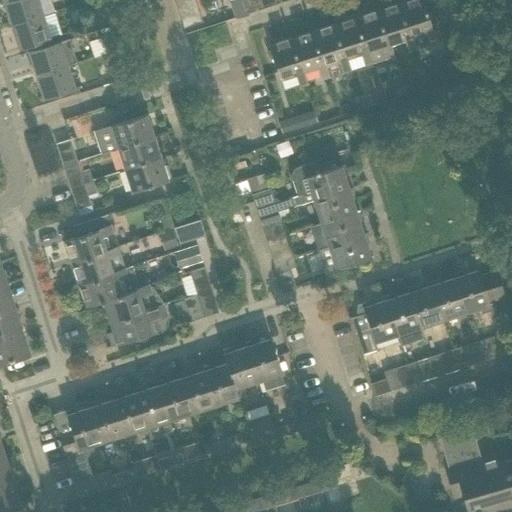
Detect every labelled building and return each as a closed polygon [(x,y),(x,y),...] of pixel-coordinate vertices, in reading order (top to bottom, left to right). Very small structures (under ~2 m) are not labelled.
[(43,16),(37,0),(12,0),(3,3),(11,26),(43,16)] [(99,17),(93,0),(91,0),(83,3),(89,20),(99,17)] [(202,22),(196,3),(194,0),(192,0),(176,5),(183,28),(202,22)] [(271,0),(238,0),(230,3),(235,18),(248,14),(246,8),(271,0)] [(432,31),(427,15),(422,0),(408,0),(399,3),(410,38),(412,38),(416,49),(437,42),(434,31),(432,31)] [(410,38),(399,3),(377,10),(388,45),(391,45),(404,40),(408,52),(416,49),(412,38),(410,38)] [(388,45),(377,10),(355,17),(367,52),(369,52),(382,47),(386,59),(394,56),(391,45),(388,45)] [(50,39),(43,16),(11,26),(18,49),(50,39)] [(367,52),(355,17),(334,24),(345,59),(347,59),(360,54),(364,66),(373,63),(369,52),(367,52)] [(345,59),(334,24),(312,31),(323,66),(325,66),(339,61),(342,73),(351,70),(347,59),(345,59)] [(323,66),(312,31),(290,38),(301,73),(304,73),(317,68),(321,80),(329,77),(325,66),(323,66)] [(100,35),(105,52),(106,53),(115,50),(110,32),(100,35)] [(301,73),(290,38),(268,46),(279,81),(295,75),(299,87),(307,84),(304,73),(301,73)] [(47,46),(28,52),(35,76),(67,65),(77,63),(69,39),(60,42),(47,46)] [(121,68),(115,50),(106,53),(111,71),(121,68)] [(42,99),(75,89),(67,65),(35,76),(42,99)] [(381,90),(368,94),(372,106),(384,102),(381,90)] [(277,119),(280,132),(315,123),(312,110),(277,119)] [(94,131),(100,151),(101,154),(116,149),(154,137),(147,114),(94,131)] [(161,158),(154,137),(116,149),(123,170),(161,158)] [(77,162),(69,139),(55,144),(62,166),(77,162)] [(168,181),(161,158),(123,170),(130,193),(168,181)] [(93,180),(89,169),(80,171),(77,162),(62,166),(69,188),(93,180)] [(313,201),(348,189),(342,171),(346,170),(344,165),(314,175),(311,163),(297,168),(293,171),(291,175),(291,182),(296,196),(280,201),(273,198),(265,173),(246,179),(258,218),(278,212),(313,201)] [(97,193),(93,180),(69,188),(77,210),(91,205),(88,196),(97,193)] [(352,188),(348,189),(313,201),(321,223),(355,212),(349,194),(353,193),(352,188)] [(359,211),(355,212),(321,223),(328,246),(363,235),(357,217),(360,216),(359,211)] [(281,222),(278,212),(258,218),(262,228),(281,222)] [(64,241),(71,264),(107,252),(107,250),(117,246),(107,215),(71,226),(75,238),(64,241)] [(165,215),(158,217),(162,229),(169,227),(165,215)] [(187,225),(174,229),(179,244),(192,240),(187,225)] [(363,235),(328,246),(316,250),(326,279),(339,275),(337,269),(370,259),(364,240),(368,239),(366,234),(363,235)] [(288,245),(285,235),(266,241),(269,251),(288,245)] [(194,243),(173,251),(179,268),(200,260),(194,243)] [(124,268),(120,255),(117,246),(107,250),(107,252),(71,264),(78,285),(114,273),(114,271),(124,268)] [(296,268),(294,262),(292,258),(273,264),(276,274),(296,268)] [(212,294),(206,275),(203,267),(189,272),(196,294),(198,298),(212,294)] [(132,291),(127,276),(124,268),(114,271),(114,273),(78,285),(85,307),(102,302),(102,301),(121,295),(132,291)] [(496,271),(479,276),(477,271),(459,277),(458,273),(453,274),(454,278),(465,313),(480,308),(481,313),(489,311),(491,315),(506,310),(502,298),(504,297),(496,271)] [(465,313),(454,278),(436,284),(435,280),(430,282),(431,286),(442,320),(465,313)] [(162,303),(151,287),(149,287),(148,283),(136,287),(137,289),(132,291),(121,295),(102,301),(102,302),(109,323),(144,312),(144,310),(163,304),(162,303)] [(0,312),(12,308),(5,285),(0,286),(0,312)] [(442,320),(431,286),(413,291),(412,288),(407,289),(408,293),(419,327),(442,320)] [(419,327),(408,293),(390,299),(389,295),(384,297),(385,300),(397,335),(419,327)] [(204,317),(198,298),(196,294),(182,298),(190,322),(204,317)] [(397,335),(385,300),(368,306),(366,302),(357,305),(355,312),(357,316),(349,318),(361,355),(377,349),(374,342),(397,335)] [(148,323),(167,317),(163,304),(144,310),(144,312),(109,323),(112,332),(106,334),(111,347),(137,339),(139,340),(142,341),(144,340),(146,338),(147,335),(152,334),(148,323)] [(0,337),(20,332),(12,308),(0,312),(0,337)] [(20,332),(0,337),(0,363),(27,355),(20,332)] [(245,343),(246,347),(257,381),(281,373),(270,339),(251,345),(250,341),(245,343)] [(490,359),(484,339),(475,342),(481,362),(490,359)] [(257,381),(246,347),(228,352),(227,349),(222,350),(226,364),(237,398),(260,391),(257,381)] [(468,366),(462,347),(452,350),(458,369),(468,366)] [(445,373),(439,354),(430,357),(436,376),(445,373)] [(422,381),(415,362),(406,365),(412,384),(422,381)] [(237,398),(226,364),(208,369),(207,365),(202,367),(203,371),(214,405),(237,398)] [(398,388),(392,369),(383,372),(389,391),(398,388)] [(214,405),(203,371),(185,377),(184,373),(179,375),(180,378),(192,413),(214,405)] [(192,413),(180,378),(163,384),(161,380),(156,382),(158,386),(169,420),(192,413)] [(139,387),(134,389),(135,393),(146,427),(159,423),(162,433),(172,430),(169,420),(158,386),(140,391),(139,387)] [(146,427),(135,393),(117,399),(116,395),(111,396),(112,400),(123,435),(146,427)] [(123,435),(112,400),(94,406),(93,402),(88,404),(89,408),(100,442),(114,438),(117,446),(126,443),(123,435)] [(92,477),(83,448),(100,442),(89,408),(71,413),(70,410),(65,411),(71,432),(59,436),(78,495),(114,484),(111,475),(105,477),(104,473),(92,477)] [(276,438),(273,429),(270,418),(246,426),(250,440),(252,445),(276,438)] [(288,424),(281,427),(273,429),(276,438),(291,433),(288,424)] [(511,460),(499,464),(496,455),(480,459),(476,443),(473,444),(469,430),(472,429),(472,428),(439,437),(448,468),(446,468),(453,497),(462,495),(467,511),(473,511),(510,502),(511,509),(511,460)] [(242,442),(240,434),(224,439),(227,447),(242,442)] [(219,450),(217,441),(202,446),(205,454),(219,450)] [(159,469),(157,460),(154,454),(132,461),(136,476),(159,469)] [(175,464),(173,455),(157,460),(159,469),(175,464)] [(0,486),(11,483),(4,460),(0,461),(0,486)] [(130,478),(127,470),(111,475),(114,484),(130,478)] [(336,488),(333,476),(317,481),(320,492),(336,488)] [(320,492),(317,481),(300,486),(303,497),(320,492)] [(0,511),(19,507),(16,497),(11,483),(0,486),(0,511)] [(297,499),(294,488),(271,495),(274,506),(297,499)] [(274,506),(271,495),(253,499),(257,511),(274,506)]
